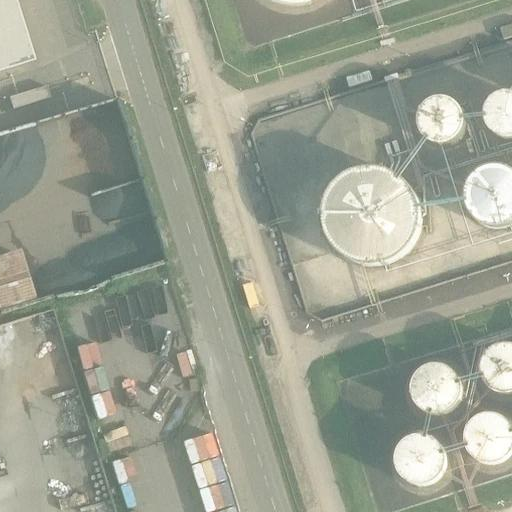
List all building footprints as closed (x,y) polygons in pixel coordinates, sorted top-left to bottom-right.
[(13,0),(0,0),(0,71),(33,61),(13,0)] [(511,85),(509,85),(504,86),(499,88),(494,91),(490,95),(488,100),(486,105),(486,111),(487,116),(490,121),(493,125),(498,128),(503,131),(509,131),(511,130),(511,85)] [(13,110),(49,98),(46,87),(9,99),(13,110)] [(465,122),(465,117),(465,111),(463,106),(460,102),(456,98),(451,95),(446,94),(441,93),(435,94),(431,96),(426,100),(423,104),(420,108),(419,114),(419,119),(420,124),(423,129),(426,133),(430,136),(435,139),(441,140),(446,139),(451,138),(456,135),(460,131),(463,127),(465,122)] [(116,136),(114,124),(96,127),(97,138),(116,136)] [(423,221),(424,212),(423,202),(420,193),(416,184),(410,177),(402,170),(394,166),(385,163),(375,161),(366,162),(356,164),(347,168),(339,174),(333,181),(327,189),(324,198),(322,207),(322,217),(324,226),(328,235),(333,244),(340,251),(347,256),(356,260),(366,262),(375,263),(385,261),(394,258),(403,253),(410,247),(416,239),(420,231),(423,221)] [(511,164),(505,162),(499,161),(493,161),(487,162),(482,164),(477,168),(473,172),(469,177),(467,182),(465,188),(465,194),(466,200),(468,206),(471,211),(475,215),(480,219),(485,221),(491,223),(497,224),(503,223),(509,221),(511,219),(511,164)] [(0,255),(0,308),(36,299),(22,250),(0,255)] [(511,346),(508,346),(503,345),(498,346),(493,348),(489,351),(485,354),(482,359),(480,363),(479,369),(479,374),(480,379),(482,384),(485,388),(489,391),(494,394),(498,396),(504,397),(509,396),(511,395),(511,346)] [(465,397),(466,392),(465,387),(464,382),(461,377),(458,373),(453,370),(448,368),(443,366),(438,367),(432,368),(427,370),(423,373),(420,377),(417,382),(415,387),(415,392),(415,397),(417,402),(420,407),(423,411),(428,414),(432,416),(438,417),(443,417),(448,416),(453,414),(458,411),(461,407),(464,402),(465,397)] [(511,424),(508,420),(504,417),(500,414),(495,413),(490,412),(485,413),(480,414),(476,417),(472,420),(469,424),(466,428),(465,433),(464,438),(465,443),(466,448),(469,452),(472,456),(476,459),(480,462),(485,463),(490,464),(495,463),(500,462),(504,459),(508,456),(511,452),(511,450),(511,424)] [(449,465),(450,460),(449,455),(447,450),(445,445),(441,441),(437,438),(433,436),(428,435),(422,434),(417,435),(412,437),(408,440),(404,443),(401,448),(399,453),(398,458),(398,463),(399,468),(401,473),(404,477),(408,480),(413,483),(418,485),(423,486),(428,485),(433,484),(438,482),(442,478),(445,474),(448,470),(449,465)]
